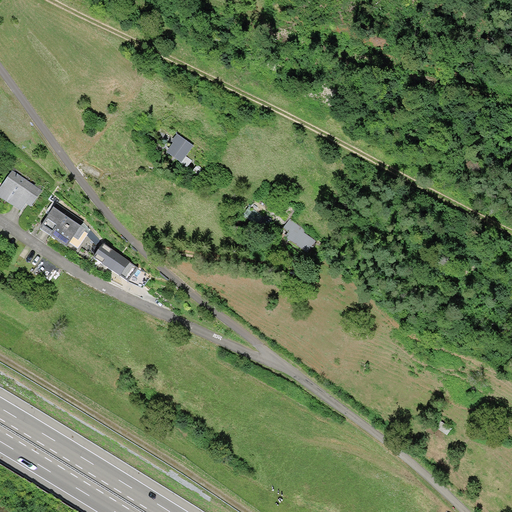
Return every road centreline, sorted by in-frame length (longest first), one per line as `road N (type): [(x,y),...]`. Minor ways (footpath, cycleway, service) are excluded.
road 1 (residential): [(0,71),(135,247),(277,360),(131,300),(0,223)]
road 2 (track): [(45,0),(511,233)]
road 3 (track): [(201,0),(511,94)]
road 4 (track): [(246,511),(0,359)]
road 5 (track): [(277,360),(462,511)]
road 6 (motorway): [(172,511),(0,407)]
road 7 (track): [(280,264),(135,247)]
road 8 (motorway): [(0,441),(114,511)]
